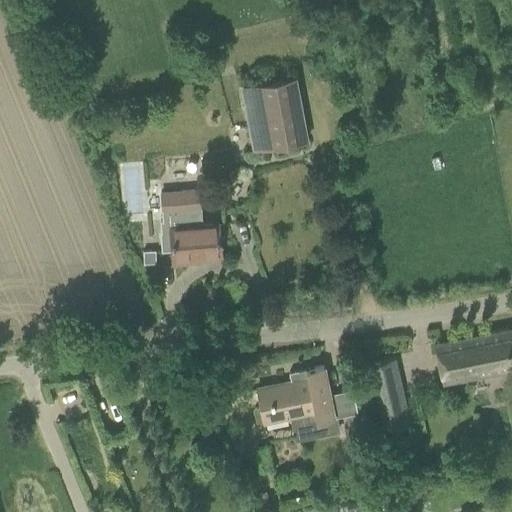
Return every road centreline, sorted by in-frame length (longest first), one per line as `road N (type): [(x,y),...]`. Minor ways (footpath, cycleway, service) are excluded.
road 1 (unclassified): [(19,363),(400,321),(511,298)]
road 2 (residential): [(80,511),(19,363)]
